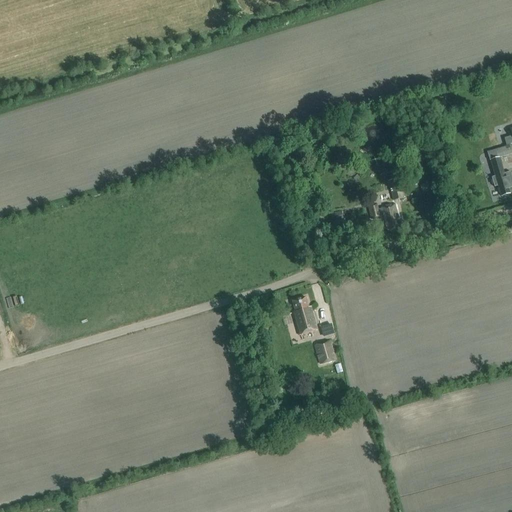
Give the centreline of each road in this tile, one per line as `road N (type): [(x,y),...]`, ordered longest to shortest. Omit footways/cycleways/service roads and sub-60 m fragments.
road 1 (unclassified): [(0,367),(311,273)]
road 2 (track): [(311,273),(511,209)]
